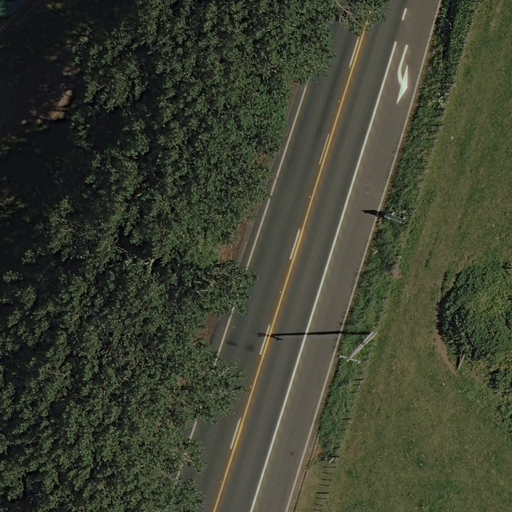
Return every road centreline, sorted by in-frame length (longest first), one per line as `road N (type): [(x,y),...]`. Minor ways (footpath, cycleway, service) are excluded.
road 1 (primary): [(213,511),(371,0)]
road 2 (primary): [(404,0),(407,54),(267,511)]
